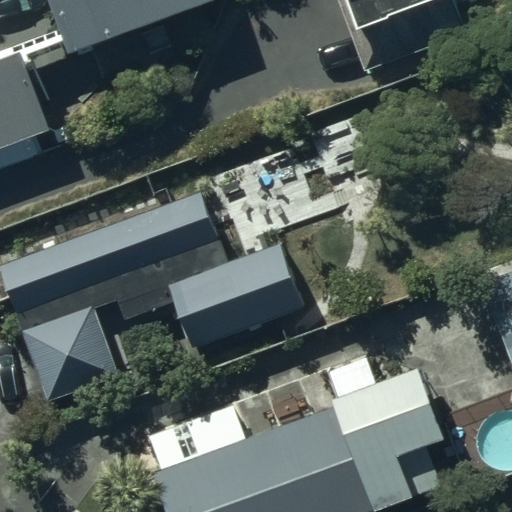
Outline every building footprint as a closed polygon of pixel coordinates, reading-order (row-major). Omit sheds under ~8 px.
[(49,0),(67,46),(192,0),(49,0)] [(338,0),(362,68),(467,30),(456,0),(338,0)] [(26,62),(19,44),(0,50),(0,144),(50,126),(26,62)] [(0,262),(0,270),(47,399),(119,372),(95,307),(115,300),(122,318),(171,300),(189,350),(302,308),(277,239),(225,258),(200,189),(0,262)] [(511,269),(479,282),(511,367),(511,269)] [(150,471),(165,511),(361,511),(440,483),(425,443),(442,436),(415,363),(327,395),(330,404),(246,435),(233,402),(146,434),(159,468),(150,471)]
